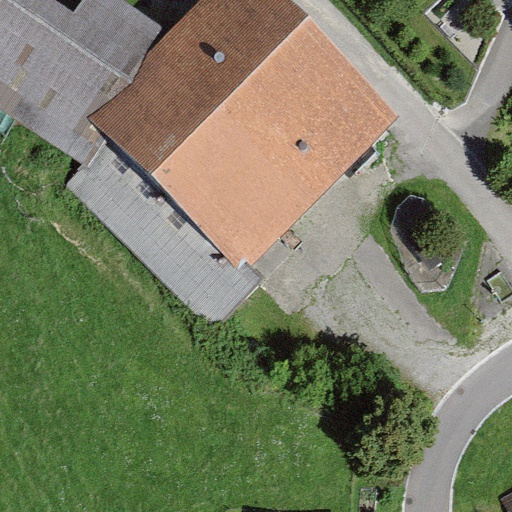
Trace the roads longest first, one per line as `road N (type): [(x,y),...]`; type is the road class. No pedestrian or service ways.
road 1 (track): [(308,0),(511,221)]
road 2 (residential): [(511,360),(489,379),(448,441),(430,511)]
